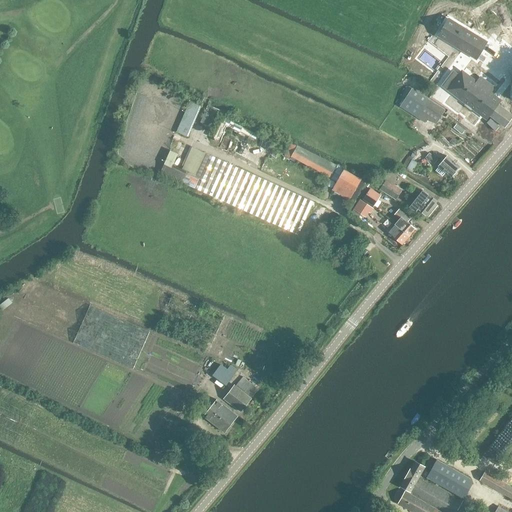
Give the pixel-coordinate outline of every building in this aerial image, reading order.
[(486,42),(448,21),(442,31),(455,38),(451,44),(458,48),(457,49),(477,60),(486,42)] [(487,118),(489,115),(498,104),(500,101),(490,93),(495,88),(481,77),(477,83),(463,72),(459,77),(458,76),(452,84),(453,85),(449,89),(467,104),(466,105),(472,109),(473,108),(487,118)] [(400,106),(417,117),(419,113),(436,124),(445,110),(411,89),(400,106)] [(190,100),(177,131),(188,135),(201,104),(190,100)] [(511,118),(511,114),(498,104),(489,115),(505,127),(511,118)] [(206,109),(200,122),(212,128),(218,115),(206,109)] [(221,122),(213,140),(217,142),(225,124),(221,122)] [(456,124),(453,128),(461,134),(464,130),(456,124)] [(195,187),(210,155),(196,149),(185,172),(182,181),(195,187)] [(434,164),(437,160),(429,153),(426,157),(434,164)] [(298,160),(331,178),(335,180),(334,182),(338,184),(336,188),(348,195),(359,177),(344,169),(343,171),(344,172),(342,175),(338,172),(337,171),(335,171),(302,154),(298,160)] [(412,172),(417,163),(412,160),(413,158),(412,158),(414,155),(413,154),(411,157),(409,156),(403,166),(412,172)] [(210,155),(195,187),(195,188),(299,235),(313,202),(210,155)] [(459,167),(447,156),(443,161),(441,159),(437,163),(439,165),(439,166),(435,171),(442,176),(446,172),(451,177),(459,167)] [(182,181),(185,172),(164,163),(160,172),(182,181)] [(385,178),(385,179),(380,188),(395,199),(401,190),(385,178)] [(369,188),(362,199),(371,206),(378,194),(369,188)] [(437,202),(437,201),(424,191),(410,207),(415,211),(418,209),(426,215),(437,202)] [(377,212),(363,200),(354,211),(363,218),(363,217),(366,219),(370,214),(373,217),(377,212)] [(400,219),(395,225),(409,237),(416,229),(406,220),(408,217),(400,210),(395,214),(400,219)] [(402,245),(409,237),(395,225),(391,221),(386,226),(390,230),(388,232),(402,245)] [(12,303),(9,298),(0,304),(0,308),(2,311),(12,303)] [(81,345),(134,366),(138,357),(137,359),(148,332),(149,330),(135,325),(135,335),(129,335),(125,333),(117,333),(117,335),(113,333),(98,332),(97,332),(91,330),(89,334),(88,334),(83,345),(84,333),(81,342),(81,345)] [(226,386),(234,375),(220,365),(212,375),(226,386)] [(234,385),(223,399),(240,412),(258,390),(242,377),(235,386),(234,385)] [(203,416),(224,433),(237,416),(217,400),(203,416)] [(437,460),(427,478),(464,498),(472,483),(471,478),(437,460)] [(420,476),(425,467),(415,461),(401,486),(407,489),(406,492),(405,491),(398,503),(413,511),(456,511),(463,500),(420,476)] [(511,497),(511,485),(485,470),(480,480),(511,497)]
